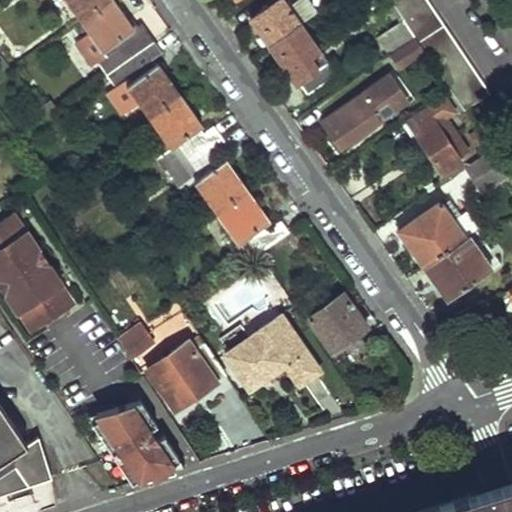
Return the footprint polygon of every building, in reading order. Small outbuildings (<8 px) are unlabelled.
[(70,0),(83,18),(108,0),(70,0)] [(107,73),(156,37),(148,25),(144,19),(136,25),(118,0),(108,0),(83,18),(92,30),(75,42),(92,66),(98,62),(107,73)] [(270,0),(274,4),(253,19),(272,45),(304,23),(287,0),(270,0)] [(394,0),(407,19),(418,36),(429,51),(468,110),(492,93),(429,0),(394,0)] [(394,53),(418,36),(407,19),(380,38),(392,55),(394,53)] [(302,81),(310,92),(338,72),(304,23),(272,45),(299,83),(302,81)] [(418,36),(394,53),(404,68),(429,51),(418,36)] [(156,37),(107,73),(115,85),(108,91),(125,114),(143,102),(152,115),(184,92),(160,59),(157,62),(155,58),(165,50),(156,37)] [(407,90),(394,72),(325,119),(344,148),(402,109),(394,98),(407,90)] [(414,101),(407,90),(394,98),(402,109),(414,101)] [(184,92),(152,115),(162,128),(174,145),(168,149),(160,154),(172,172),(225,133),(216,121),(205,129),(202,124),(205,121),(184,92)] [(461,160),(458,156),(469,149),(453,124),(461,119),(447,97),(409,121),(443,171),(461,160)] [(156,132),(168,149),(174,145),(162,128),(156,132)] [(225,133),(172,172),(185,189),(198,179),(220,210),(252,187),(229,156),(226,159),(222,154),(234,146),(225,133)] [(511,174),(511,171),(497,148),(473,164),(489,189),(508,177),(511,174)] [(252,187),(220,210),(244,242),(248,239),(259,254),(261,254),(293,230),(286,219),(274,227),(270,222),(274,220),(252,187)] [(402,229),(426,262),(466,232),(453,213),(443,199),(402,229)] [(469,202),(453,213),(466,232),(470,229),(482,220),(469,202)] [(9,218),(21,237),(28,232),(16,213),(9,218)] [(42,329),(71,310),(58,292),(65,287),(28,232),(21,237),(9,218),(0,224),(0,281),(23,316),(30,311),(42,329)] [(426,262),(452,296),(496,263),(470,229),(466,232),(426,262)] [(247,263),(259,254),(248,239),(244,242),(236,248),(247,263)] [(78,306),(65,287),(58,292),(71,310),(78,306)] [(346,291),(311,316),(334,350),(370,324),(346,291)] [(459,311),(465,324),(489,314),(486,307),(495,303),(493,296),(459,311)] [(23,316),(35,334),(42,329),(30,311),(23,316)] [(283,315),(227,356),(253,390),(288,364),(304,386),(324,371),(283,315)] [(180,344),(195,334),(183,316),(168,327),(180,344)] [(153,346),(146,334),(140,327),(121,340),(126,348),(125,348),(133,359),(153,346)] [(201,335),(153,368),(180,408),(229,375),(201,335)] [(164,471),(182,459),(165,435),(158,440),(151,430),(158,425),(142,400),(132,403),(120,411),(118,408),(95,424),(135,485),(153,473),(157,478),(166,475),(164,471)] [(0,403),(0,464),(28,445),(0,403)] [(28,445),(0,464),(0,496),(54,479),(41,437),(28,445)] [(487,499),(490,511),(511,511),(511,478),(499,483),(483,488),(487,499)] [(490,511),(487,499),(483,488),(409,511),(490,511)]
